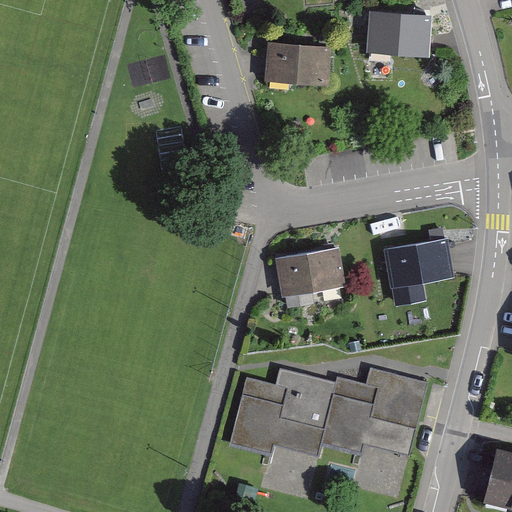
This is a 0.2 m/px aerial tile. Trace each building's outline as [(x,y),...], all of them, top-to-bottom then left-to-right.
[(442,15),(377,7),(371,56),(436,64),(442,15)] [(340,46),(276,41),(272,86),(336,91),(340,46)] [(447,236),(386,244),(391,284),(398,301),(423,297),(420,277),(452,273),(447,236)] [(340,241),(271,254),(278,293),(347,281),(340,241)] [(283,385),(250,377),(234,448),(276,457),(269,489),(310,499),(322,448),(362,457),(366,442),(421,455),(436,388),(377,375),(374,388),(291,369),(283,385)] [(511,445),(498,442),(484,499),(511,505),(511,445)]
